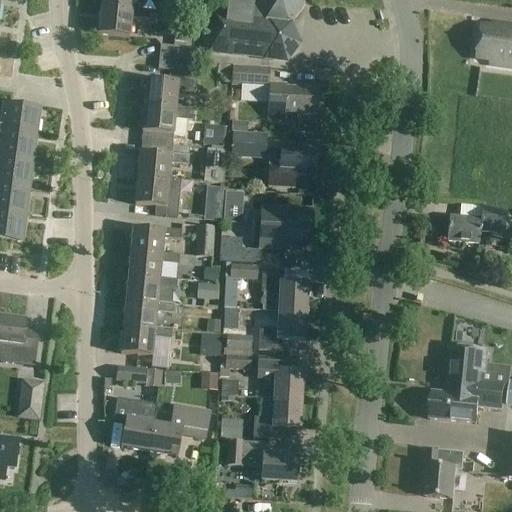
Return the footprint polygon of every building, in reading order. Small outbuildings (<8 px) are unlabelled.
[(99,0),(99,11),(128,14),(128,10),(129,0),(99,0)] [(224,0),(218,10),(200,36),(208,54),(283,63),(296,47),(287,28),(303,7),(300,0),(224,0)] [(128,14),(99,11),(97,37),(125,39),(127,21),(147,22),(148,12),(128,10),(128,14)] [(490,65),(511,67),(511,26),(491,24),(490,28),(481,27),(477,60),(491,61),(490,65)] [(157,48),(157,59),(189,61),(190,50),(157,48)] [(188,73),(189,61),(157,59),(156,71),(188,73)] [(217,76),(231,77),(231,69),(217,68),(217,76)] [(231,69),(231,77),(230,87),(249,88),(248,104),(267,104),(266,118),(282,119),(283,113),(314,115),(316,90),(285,88),(285,84),(268,83),(268,70),(231,69)] [(511,99),(511,80),(454,79),(454,98),(511,99)] [(176,111),(177,107),(178,92),(196,94),(197,84),(178,83),(178,86),(147,83),(145,108),(176,111)] [(2,132),(38,137),(42,109),(5,105),(2,127),(0,126),(0,135),(1,136),(2,132)] [(176,111),(145,108),(143,133),(142,133),(142,134),(174,137),(174,136),(175,121),(193,123),(194,109),(177,107),(176,111)] [(204,128),(202,148),(222,150),(224,130),(204,128)] [(0,159),(34,164),(38,137),(2,132),(1,136),(0,143),(0,159)] [(89,133),(89,143),(107,144),(108,135),(89,133)] [(230,159),(264,162),(266,138),(232,135),(230,159)] [(188,168),(189,159),(191,146),(172,144),(170,159),(140,156),(140,157),(140,158),(138,182),(169,186),(169,182),(171,166),(188,168)] [(205,166),(219,165),(218,149),(204,151),(205,166)] [(311,177),(313,151),(277,149),(276,166),(266,165),(264,189),(290,190),(291,176),(311,177)] [(0,185),(31,190),(34,164),(0,159),(0,185)] [(169,186),(138,182),(135,207),(166,211),(168,191),(186,193),(187,184),(169,182),(169,186)] [(0,213),(27,217),(31,190),(0,185),(0,213)] [(220,224),(223,191),(207,189),(204,223),(220,224)] [(232,216),(246,217),(248,194),(234,193),(233,201),(232,216)] [(453,214),(471,214),(471,203),(453,203),(453,214)] [(261,210),(259,249),(310,251),(312,211),(294,211),(261,210)] [(503,237),(505,213),(474,210),(473,223),(446,220),(444,244),(477,247),(478,234),(503,237)] [(0,242),(24,245),(27,217),(0,213),(0,242)] [(212,260),(214,230),(197,229),(195,259),(212,260)] [(159,259),(160,255),(161,240),(179,242),(180,233),(162,231),(162,234),(131,231),(129,256),(159,259)] [(219,247),(218,251),(218,265),(239,265),(240,247),(219,247)] [(157,284),(157,280),(159,265),(177,266),(177,257),(160,255),(159,259),(129,256),(127,281),(157,284)] [(256,283),(257,269),(230,267),(229,281),(235,282),(256,283)] [(207,271),(206,284),(216,285),(217,271),(207,271)] [(261,313),(278,314),(278,313),(306,314),(308,285),(282,284),(282,273),(262,273),(261,294),(262,294),(262,300),(261,301),(260,302),(260,303),(260,304),(260,305),(260,307),(261,308),(261,309),(261,313)] [(155,309),(155,305),(156,289),(174,291),(175,282),(157,280),(157,284),(127,281),(124,306),(155,309)] [(223,281),(222,309),(234,310),(235,282),(229,281),(223,281)] [(196,287),(195,301),(216,302),(217,288),(196,287)] [(152,334),(153,330),(154,314),(172,316),(173,307),(155,305),(155,309),(124,306),(122,330),(152,334)] [(278,313),(278,314),(277,331),(260,330),(259,351),(279,352),(279,341),(305,342),(306,314),(278,313)] [(32,373),(37,334),(23,332),(25,321),(0,317),(0,348),(14,351),(11,370),(32,373)] [(217,333),(219,323),(207,322),(206,332),(217,333)] [(153,330),(152,334),(122,330),(119,356),(167,361),(170,332),(153,330)] [(201,337),(200,357),(218,359),(220,338),(201,337)] [(225,355),(250,356),(250,339),(226,338),(225,355)] [(486,374),(487,350),(451,347),(448,394),(429,392),(427,420),(475,424),(476,409),(500,410),(501,386),(478,384),(479,373),(486,374)] [(249,373),(250,356),(225,355),(224,372),(249,373)] [(269,400),(301,401),(303,373),(296,372),(296,363),(257,360),(256,379),(271,381),(269,400)] [(166,368),(165,376),(196,379),(197,371),(166,368)] [(161,390),(163,374),(115,369),(114,385),(161,390)] [(199,378),(199,388),(215,389),(215,378),(199,378)] [(38,424),(42,386),(22,384),(17,422),(38,424)] [(301,401),(269,400),(268,420),(253,419),(252,438),(274,439),(275,427),(299,429),(301,401)] [(149,455),(155,428),(136,424),(140,407),(118,402),(114,422),(125,424),(120,449),(149,455)] [(155,428),(149,455),(175,461),(180,438),(204,443),(210,416),(174,409),(170,431),(155,428)] [(240,442),(241,424),(220,423),(219,442),(240,442)] [(511,438),(504,437),(498,481),(511,483),(511,438)] [(0,469),(14,471),(17,443),(0,440),(0,469)] [(259,485),(296,486),(297,459),(268,458),(268,446),(227,445),(226,469),(259,470),(259,485)] [(462,473),(463,455),(424,452),(421,488),(426,488),(425,499),(451,502),(454,473),(462,473)]
